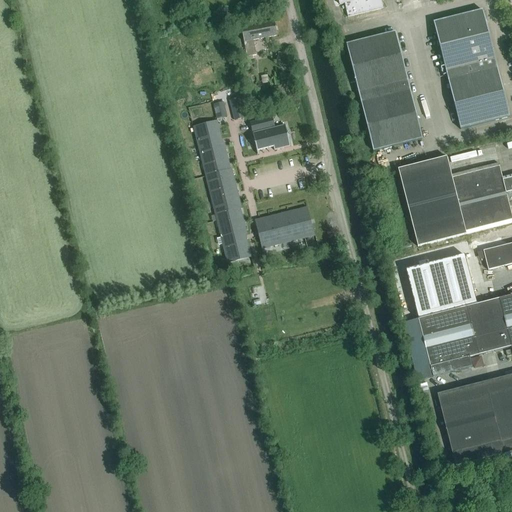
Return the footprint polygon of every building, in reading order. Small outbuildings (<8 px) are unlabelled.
[(338,0),(340,5),(344,4),(348,17),(382,9),(380,0),(338,0)] [(460,130),(508,118),(481,11),(433,23),(460,130)] [(241,28),(246,57),(256,55),(254,41),(276,36),(274,22),(241,28)] [(373,152),(421,140),(394,33),(346,45),(373,152)] [(244,118),(239,99),(229,101),(234,121),(244,118)] [(213,105),(216,119),(227,116),(223,102),(213,105)] [(272,118),(253,122),(255,133),(275,128),(272,118)] [(255,133),(252,133),(257,155),(258,155),(257,151),(273,147),(274,151),(290,147),(285,125),(275,128),(255,133)] [(195,132),(194,133),(205,177),(207,177),(216,214),(215,214),(226,259),(227,259),(226,256),(242,252),(243,255),(250,253),(246,240),(245,236),(247,236),(247,235),(240,209),(241,209),(238,197),(237,193),(231,170),(230,170),(224,144),(224,143),(222,144),(221,140),(218,127),(211,128),(212,131),(196,135),(195,132)] [(378,153),(381,167),(393,164),(389,150),(378,153)] [(511,176),(502,179),(498,165),(450,177),(446,158),(397,171),(417,248),(511,224),(511,219),(508,203),(511,202),(511,176)] [(263,236),(258,237),(262,250),(314,237),(307,208),(259,220),(263,236)] [(488,272),(511,265),(511,244),(483,252),(488,272)] [(417,320),(403,324),(418,382),(433,378),(452,373),(459,374),(459,371),(472,368),(469,359),(478,356),(511,348),(511,352),(511,296),(498,300),(476,306),(463,257),(405,272),(417,320)] [(511,375),(501,378),(511,421),(511,375)] [(451,455),(511,440),(511,421),(501,378),(436,395),(451,455)] [(511,440),(451,455),(454,467),(511,452),(511,440)]
